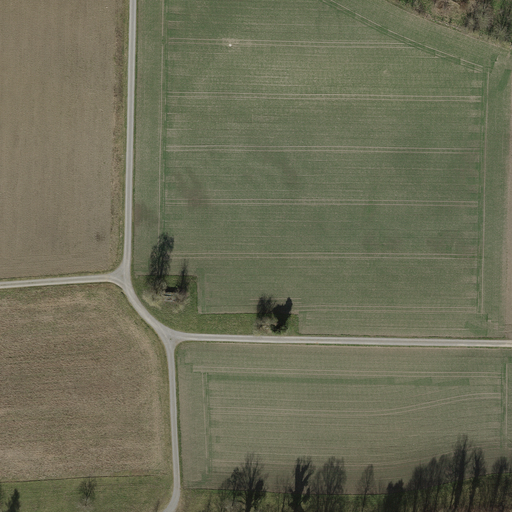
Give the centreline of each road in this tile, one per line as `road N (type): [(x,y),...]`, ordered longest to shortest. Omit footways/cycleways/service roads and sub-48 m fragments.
road 1 (track): [(168,511),(176,491),(172,357),(167,334),(129,291),(127,273),(133,0)]
road 2 (track): [(167,334),(511,342)]
road 3 (track): [(0,282),(127,273)]
